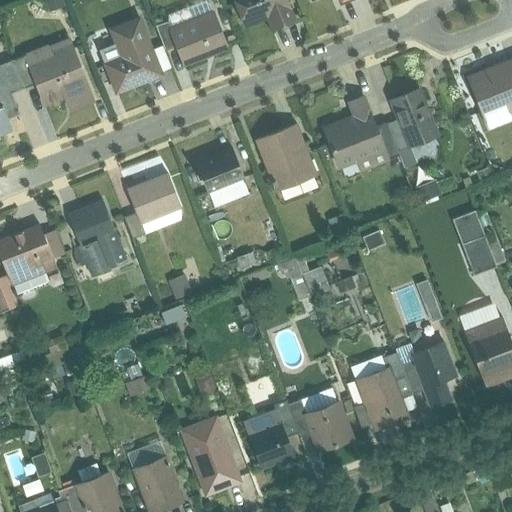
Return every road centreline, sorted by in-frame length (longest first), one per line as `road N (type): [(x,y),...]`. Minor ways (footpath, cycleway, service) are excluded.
road 1 (residential): [(0,190),(414,27)]
road 2 (residential): [(282,511),(511,423)]
